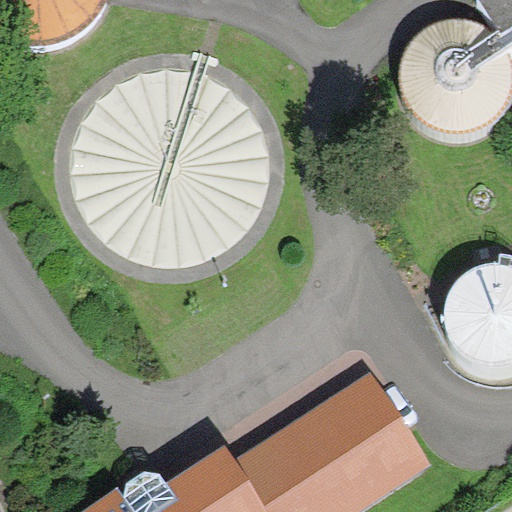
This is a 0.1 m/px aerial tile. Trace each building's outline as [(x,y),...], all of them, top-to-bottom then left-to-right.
[(49,59),(88,44),(115,12),(116,0),(0,0),(0,46),(8,52),(49,59)] [(511,5),(508,0),(475,0),(472,3),(511,61),(511,5)] [(463,32),(437,35),(415,49),(401,70),(398,96),(407,121),(425,139),(449,148),(475,145),(497,131),(511,110),(511,102),(511,77),(506,59),(488,41),(463,32)] [(254,226),(269,192),(270,154),(256,119),(229,92),(194,77),(157,77),(122,91),(95,117),(80,152),(79,190),(93,224),(120,251),(154,266),(192,267),(227,253),(254,226)] [(511,280),(507,279),(483,281),(464,293),(451,313),(448,336),(456,358),(472,375),(494,382),(511,380),(511,280)] [(150,486),(112,511),(367,511),(429,469),(371,386),(235,480),(223,463),(164,505),(150,486)]
